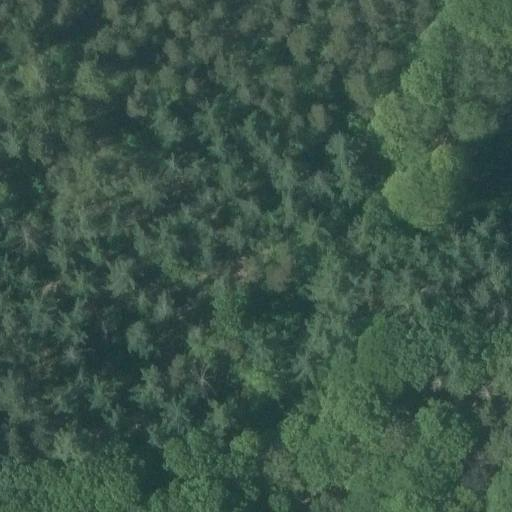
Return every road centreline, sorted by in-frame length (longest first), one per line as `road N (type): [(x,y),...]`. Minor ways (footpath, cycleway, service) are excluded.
road 1 (unknown): [(455,0),(338,152),(280,204),(256,271),(177,377),(119,511)]
road 2 (track): [(482,0),(456,47),(413,169),(332,260),(243,511)]
